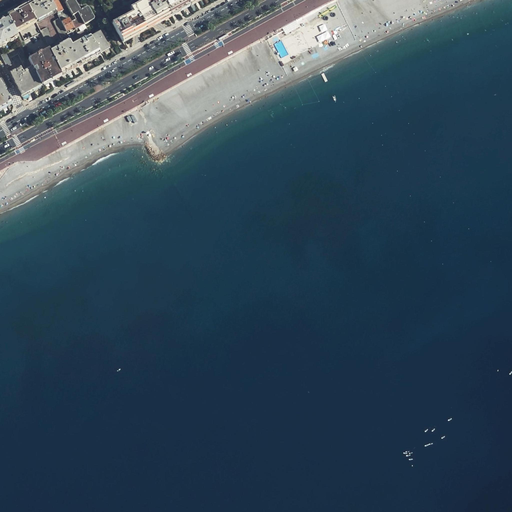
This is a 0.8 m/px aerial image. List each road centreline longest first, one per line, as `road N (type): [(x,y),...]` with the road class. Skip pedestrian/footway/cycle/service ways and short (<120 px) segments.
road 1 (primary): [(0,149),(276,0)]
road 2 (primary): [(242,0),(25,118)]
